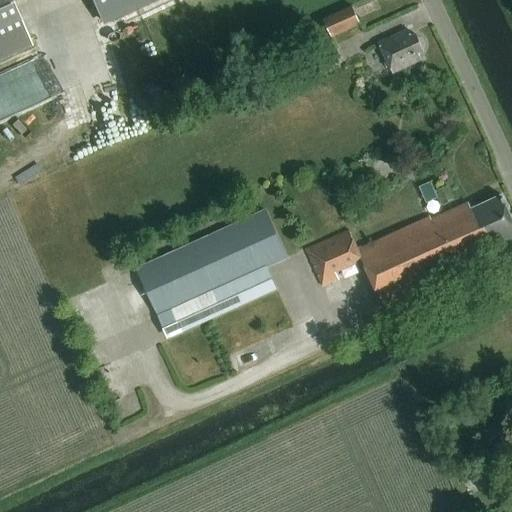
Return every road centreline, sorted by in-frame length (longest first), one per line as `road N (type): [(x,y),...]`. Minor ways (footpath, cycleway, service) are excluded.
road 1 (unknown): [(511,263),(378,315),(339,311),(309,294),(291,268)]
road 2 (tertiary): [(511,178),(429,0)]
